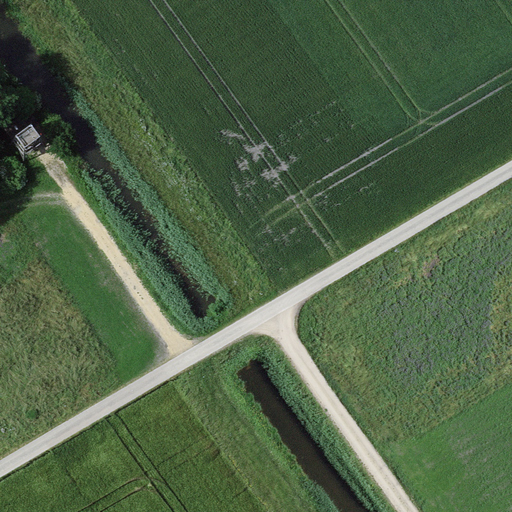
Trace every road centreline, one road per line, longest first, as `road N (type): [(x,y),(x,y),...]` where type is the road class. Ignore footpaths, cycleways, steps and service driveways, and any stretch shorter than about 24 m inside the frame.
road 1 (unclassified): [(511,169),(0,469)]
road 2 (track): [(187,358),(41,153)]
road 3 (track): [(412,511),(269,310)]
